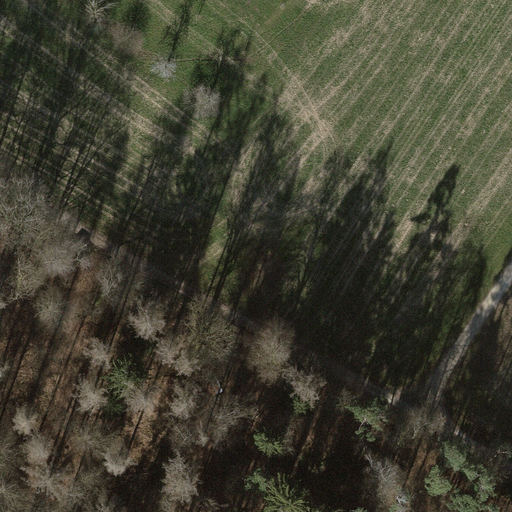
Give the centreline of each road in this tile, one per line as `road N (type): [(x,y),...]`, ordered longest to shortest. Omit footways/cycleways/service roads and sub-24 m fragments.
road 1 (track): [(412,409),(205,303),(0,183)]
road 2 (track): [(511,269),(412,409)]
